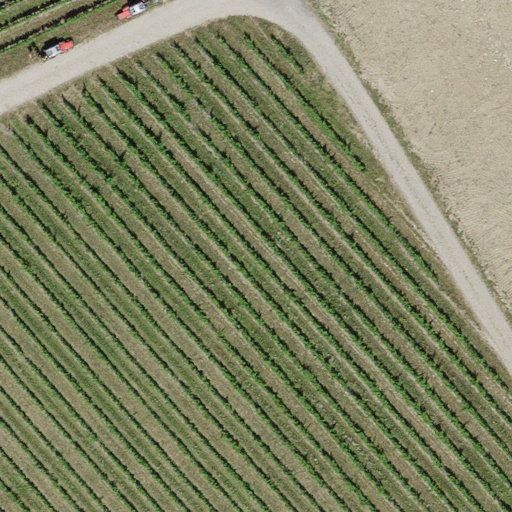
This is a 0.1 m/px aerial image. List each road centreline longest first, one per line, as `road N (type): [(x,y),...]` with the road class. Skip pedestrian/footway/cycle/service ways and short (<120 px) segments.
road 1 (track): [(291,0),(511,353)]
road 2 (track): [(0,103),(214,0)]
